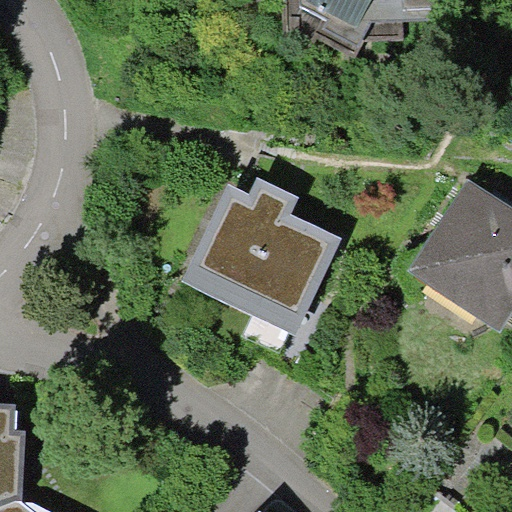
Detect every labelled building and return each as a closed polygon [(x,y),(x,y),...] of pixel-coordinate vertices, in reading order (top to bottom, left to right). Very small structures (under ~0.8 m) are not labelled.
[(282,0),(283,36),(312,48),(318,39),(355,58),(365,40),(403,40),(403,20),(446,19),(455,0),(282,0)] [(250,192),(229,182),(182,280),(295,335),(342,238),(292,213),(300,197),(257,176),(250,192)] [(511,313),(511,207),(468,178),(407,270),(500,331),(511,313)] [(16,403),(0,402),(0,505),(14,500),(22,500),(26,429),(15,429),(16,403)] [(51,511),(33,502),(22,500),(14,500),(0,505),(0,511),(51,511)]
